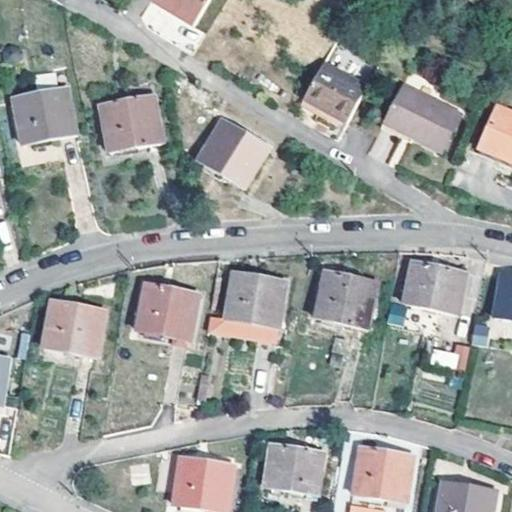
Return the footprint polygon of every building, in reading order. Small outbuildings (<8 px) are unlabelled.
[(152,0),(195,25),(209,0),(152,0)] [(302,101),(324,112),(344,76),(323,65),(302,101)] [(366,88),(344,76),(324,112),(337,119),(346,124),(366,88)] [(383,123),(409,135),(424,100),(400,88),(383,123)] [(66,89),(13,101),(24,147),(76,135),(66,89)] [(154,97),(98,108),(107,156),(163,145),(154,97)] [(459,116),(424,100),(409,135),(413,136),(412,140),(441,153),(459,116)] [(319,119),(324,112),(302,101),(299,108),(319,119)] [(479,153),(511,165),(511,116),(495,111),(479,153)] [(324,112),(319,119),(333,126),(337,119),(324,112)] [(268,151),(221,122),(198,162),(243,191),(268,151)] [(405,143),(409,135),(383,123),(379,131),(405,143)] [(409,145),(412,140),(413,136),(409,135),(405,143),(409,145)] [(412,265),(404,307),(457,317),(465,275),(412,265)] [(232,275),(225,322),(276,330),(283,283),(232,275)] [(326,275),(316,321),(368,332),(378,286),(326,275)] [(511,278),(503,277),(494,319),(511,322),(511,278)] [(145,286),(137,332),(192,341),(199,294),(145,286)] [(50,303),(42,349),(96,358),(103,312),(50,303)] [(490,330),(476,328),(473,346),(487,348),(490,330)] [(455,358),(434,354),(432,366),(465,373),(470,348),(457,346),(455,358)] [(0,360),(0,408),(1,408),(10,362),(0,360)] [(271,446),(263,488),(317,498),(324,455),(271,446)] [(357,506),(380,510),(382,500),(405,503),(413,458),(360,449),(350,505),(357,506)] [(180,459),(173,505),(219,511),(226,511),(233,466),(180,459)] [(442,483),(437,511),(491,511),(494,491),(442,483)]
